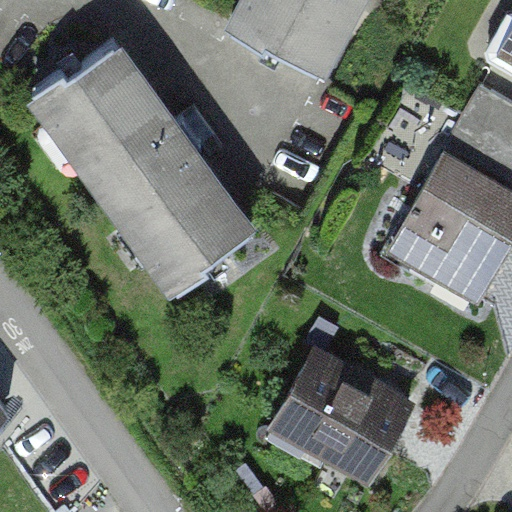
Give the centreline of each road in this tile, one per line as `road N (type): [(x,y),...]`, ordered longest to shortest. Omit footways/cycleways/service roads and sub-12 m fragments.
road 1 (residential): [(0,287),(162,511)]
road 2 (residential): [(438,511),(511,395)]
